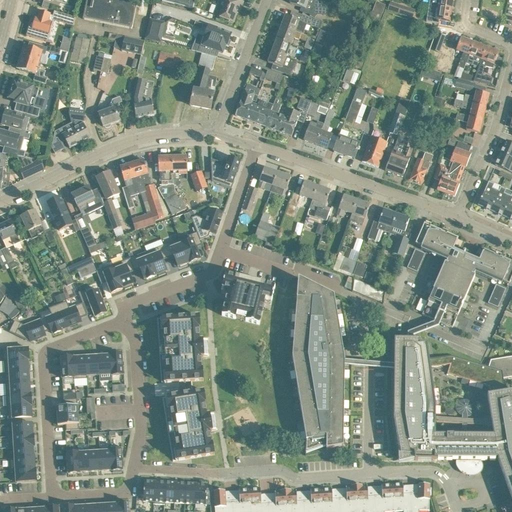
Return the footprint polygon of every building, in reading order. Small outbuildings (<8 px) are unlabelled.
[(131,29),(136,5),(109,0),(87,0),(83,20),(131,29)] [(161,0),(161,1),(193,9),(194,0),(161,0)] [(214,15),(223,19),(232,22),(238,8),(240,9),(243,0),(217,0),(219,1),(214,15)] [(308,0),(291,0),(290,4),(305,10),(308,0)] [(452,0),(429,0),(429,5),(451,9),(452,0)] [(390,4),(388,10),(405,16),(407,9),(390,4)] [(451,9),(429,5),(426,21),(439,23),(439,20),(449,22),(451,9)] [(39,11),(39,12),(37,19),(35,18),(33,24),(30,23),(31,23),(30,23),(26,36),(52,44),(54,36),(49,34),(52,23),(53,21),(73,27),(75,18),(54,12),(52,16),(50,15),(39,11)] [(285,16),(281,27),(307,37),(307,36),(303,35),(307,24),(310,26),(313,20),(293,12),(291,18),(285,16)] [(150,19),(145,39),(160,43),(165,23),(150,19)] [(195,21),(193,27),(201,30),(203,24),(195,21)] [(196,52),(202,54),(215,58),(216,58),(217,58),(216,58),(218,52),(222,53),(225,45),(227,46),(231,34),(208,26),(204,38),(205,38),(202,46),(200,45),(197,52),(196,52)] [(281,27),(276,39),(290,45),(293,38),(299,40),(299,39),(305,42),(307,37),(281,27)] [(71,54),(70,61),(85,64),(90,41),(88,40),(89,36),(78,34),(77,38),(76,38),(72,53),(71,53),(71,54)] [(431,50),(439,53),(445,37),(437,34),(431,50)] [(317,37),(315,44),(322,47),(325,40),(317,37)] [(144,42),(125,38),(122,51),(141,56),(144,42)] [(466,63),(473,43),(461,38),(456,51),(463,53),(454,76),(460,78),(466,63)] [(286,57),(290,45),(276,39),(272,52),(286,57)] [(24,47),(21,58),(38,64),(41,54),(45,55),(46,49),(29,43),(28,48),(24,47)] [(473,43),(466,63),(473,66),(470,75),(474,77),(486,48),(473,43)] [(62,44),(60,51),(68,53),(70,46),(62,44)] [(484,66),(492,68),(498,53),(486,48),(474,77),(473,82),(480,84),(484,66)] [(157,65),(177,70),(181,57),(161,52),(157,65)] [(298,61),(286,57),(272,52),(268,63),(273,65),(271,69),(290,76),(293,70),(288,68),(290,64),(296,66),(298,61)] [(202,54),(198,67),(199,67),(201,68),(210,70),(212,71),(213,71),(216,58),(215,58),(202,54)] [(100,72),(104,59),(96,57),(93,70),(100,72)] [(45,85),(47,78),(44,77),(45,72),(37,69),(38,64),(21,58),(17,70),(35,75),(33,81),(45,85)] [(111,60),(104,59),(100,72),(108,74),(111,60)] [(208,76),(210,70),(201,68),(194,90),(193,90),(190,106),(211,110),(217,78),(208,76)] [(251,68),(249,74),(260,78),(259,80),(263,81),(264,79),(265,76),(262,72),(251,68)] [(422,68),(419,77),(428,80),(431,71),(422,68)] [(347,70),(342,82),(355,87),(360,75),(347,70)] [(280,85),(283,76),(267,71),(265,76),(264,79),(280,85)] [(132,99),(136,118),(153,115),(151,100),(143,102),(143,99),(146,82),(136,80),(132,99)] [(455,86),(454,88),(473,93),(475,85),(456,80),(455,86)] [(21,84),(14,82),(11,92),(10,92),(10,93),(11,93),(9,98),(15,100),(15,103),(16,103),(14,111),(38,118),(40,109),(34,108),(39,89),(22,84),(21,83),(21,84)] [(291,102),(294,90),(289,89),(286,100),(291,102)] [(245,119),(251,102),(254,94),(245,91),(235,116),(245,119)] [(463,102),(486,108),(489,95),(476,91),(474,98),(465,95),(463,102)] [(69,108),(70,99),(60,98),(60,108),(69,108)] [(110,125),(119,121),(117,114),(119,113),(120,108),(118,104),(121,103),(120,98),(113,100),(109,109),(109,110),(98,114),(103,127),(104,127),(105,128),(107,129),(110,128),(111,126),(110,125)] [(303,123),(306,114),(311,102),(300,98),(296,109),(300,110),(299,113),(286,108),(283,116),(277,132),(291,137),(297,121),(303,123)] [(318,105),(319,105),(329,109),(331,103),(320,98),(318,105)] [(251,102),(245,119),(265,127),(274,102),(273,105),(260,100),(258,105),(251,102)] [(453,107),(471,111),(469,117),(482,121),(486,108),(463,102),(455,100),(453,107)] [(343,126),(339,136),(339,137),(338,137),(333,152),(354,159),(364,133),(351,128),(353,122),(355,123),(357,116),(355,115),(357,110),(359,111),(362,104),(352,101),(343,126)] [(277,132),(283,116),(278,114),(281,105),(274,102),(265,127),(277,132)] [(311,102),(306,114),(314,117),(319,105),(318,105),(311,102)] [(373,124),(378,110),(371,108),(366,122),(373,124)] [(73,129),(80,143),(90,138),(83,124),(84,112),(69,111),(69,114),(73,129)] [(329,111),(324,124),(316,145),(327,150),(333,136),(327,133),(329,127),(328,127),(334,113),(329,111)] [(31,133),(26,131),(29,119),(5,112),(4,116),(2,125),(9,127),(8,134),(24,138),(24,139),(29,140),(31,133)] [(398,136),(404,117),(394,114),(388,133),(398,136)] [(482,121),(469,117),(457,114),(455,120),(468,124),(466,131),(479,134),(482,121)] [(80,143),(73,129),(68,132),(62,120),(56,123),(57,125),(54,126),(53,133),(55,139),(63,136),(69,149),(80,143)] [(303,141),(316,145),(324,124),(317,122),(316,124),(310,122),(303,141)] [(0,146),(4,147),(2,154),(7,155),(16,157),(24,158),(25,152),(20,151),(24,139),(24,138),(8,134),(0,131),(0,146)] [(434,149),(437,138),(430,136),(428,142),(425,141),(424,146),(434,149)] [(378,168),(381,159),(387,143),(371,137),(362,162),(378,168)] [(445,149),(448,139),(442,137),(439,147),(445,149)] [(511,142),(507,140),(502,153),(511,157),(511,142)] [(471,147),(461,143),(458,142),(455,150),(455,149),(450,161),(442,158),(440,164),(439,164),(437,170),(434,179),(440,182),(437,190),(454,197),(459,185),(458,184),(469,155),(468,155),(471,147)] [(402,177),(405,168),(412,150),(406,148),(404,151),(394,148),(393,152),(393,151),(385,171),(402,177)] [(427,172),(430,164),(433,156),(425,153),(422,161),(417,159),(414,167),(415,168),(414,171),(410,180),(420,184),(425,172),(427,172)] [(511,157),(502,153),(496,165),(511,172),(511,157)] [(158,156),(159,181),(168,181),(168,186),(162,186),(158,188),(164,199),(172,216),(186,209),(180,198),(178,199),(175,194),(174,194),(174,192),(174,186),(173,186),(172,157),(172,155),(158,156)] [(178,157),(172,157),(173,186),(174,186),(174,192),(183,192),(183,186),(179,186),(179,180),(178,180),(176,180),(176,174),(177,174),(178,174),(187,174),(187,156),(185,156),(185,155),(178,156),(178,157)] [(19,169),(23,179),(44,169),(39,160),(32,163),(30,159),(24,158),(16,157),(22,168),(19,169)] [(231,189),(241,162),(229,158),(226,166),(222,165),(222,164),(212,160),(211,164),(212,182),(231,189)] [(122,189),(123,194),(127,204),(128,209),(133,207),(130,197),(141,193),(147,214),(131,219),(135,231),(156,224),(155,221),(164,219),(164,218),(169,216),(164,202),(157,189),(155,190),(154,185),(151,186),(147,174),(148,174),(143,160),(120,168),(124,182),(126,187),(122,189)] [(258,188),(264,190),(270,192),(277,173),(264,168),(259,181),(260,182),(258,188)] [(97,178),(101,187),(102,191),(99,192),(99,191),(98,192),(103,204),(104,204),(105,206),(114,230),(122,227),(111,198),(119,194),(109,172),(97,178)] [(201,173),(191,176),(197,191),(207,188),(201,173)] [(291,177),(277,173),(270,192),(283,197),(285,191),(286,191),(291,177)] [(478,205),(491,210),(501,187),(501,186),(499,190),(493,187),(495,184),(489,181),(478,205)] [(305,198),(312,200),(317,187),(304,182),(299,195),(299,196),(297,201),(303,203),(305,198)] [(88,187),(72,195),(76,204),(78,208),(78,207),(81,214),(86,212),(87,215),(105,206),(104,204),(103,204),(98,192),(97,189),(90,192),(88,187)] [(257,190),(251,187),(246,201),(253,203),(257,190)] [(330,191),(317,187),(312,200),(309,209),(316,212),(317,208),(323,210),(324,207),(325,204),(325,205),(330,191)] [(506,189),(501,187),(491,210),(503,216),(511,194),(511,193),(511,196),(505,193),(506,189)] [(511,219),(511,194),(503,216),(511,219)] [(344,211),(352,214),(356,201),(343,196),(338,209),(339,209),(337,215),(342,217),(344,211)] [(60,197),(46,203),(59,231),(72,225),(76,232),(80,231),(75,220),(72,222),(60,197)] [(362,225),(362,224),(364,218),(365,219),(370,205),(356,201),(352,214),(349,221),(362,225)] [(314,217),(326,221),(330,209),(324,207),(323,210),(317,208),(316,212),(314,217)] [(215,235),(218,227),(220,221),(223,214),(210,209),(206,220),(196,217),(191,219),(197,234),(200,240),(208,237),(210,233),(215,235)] [(389,234),(396,215),(383,210),(379,221),(374,220),(367,239),(375,242),(379,230),(389,234)] [(21,217),(25,226),(28,232),(32,240),(38,237),(37,235),(44,232),(41,226),(35,211),(21,217)] [(265,242),(264,246),(272,249),(280,228),(267,224),(270,215),(263,213),(254,238),(265,242)] [(404,232),(409,219),(396,215),(389,234),(398,237),(392,253),(403,257),(410,234),(404,232)] [(330,235),(336,219),(330,216),(324,233),(330,235)] [(16,235),(14,231),(10,222),(0,226),(0,235),(2,241),(9,238),(13,246),(19,243),(16,235)] [(319,224),(316,234),(322,236),(325,226),(319,224)] [(434,320),(434,321),(435,322),(435,321),(440,323),(452,328),(475,276),(474,275),(476,270),(509,285),(511,276),(511,265),(510,265),(511,262),(500,257),(499,260),(494,257),(495,255),(484,250),(479,261),(469,256),(470,254),(465,252),(465,251),(464,251),(463,254),(453,249),(458,239),(446,234),(445,237),(440,234),(441,232),(430,227),(429,229),(423,227),(425,224),(424,224),(415,244),(448,258),(446,263),(444,262),(422,315),(434,320)] [(87,227),(80,231),(82,236),(88,248),(95,245),(87,227)] [(55,240),(50,231),(45,233),(49,243),(55,240)] [(196,247),(201,245),(200,240),(197,234),(180,239),(188,263),(189,263),(200,259),(196,247)] [(188,263),(180,239),(163,246),(168,258),(173,256),(178,267),(180,266),(180,268),(187,265),(187,264),(188,263)] [(94,246),(88,248),(90,254),(96,252),(94,246)] [(168,258),(163,246),(146,252),(155,276),(158,275),(158,276),(165,274),(165,272),(167,271),(162,260),(168,258)] [(6,248),(0,250),(7,264),(10,270),(16,267),(13,261),(7,248),(6,247),(6,248)] [(407,268),(417,273),(425,254),(415,250),(407,268)] [(155,276),(146,252),(133,257),(129,259),(134,271),(140,269),(144,280),(146,279),(147,280),(154,277),(154,276),(155,276)] [(352,274),(356,262),(338,256),(332,271),(351,278),(352,275),(352,274)] [(133,284),(128,273),(134,271),(129,259),(113,265),(122,289),(124,288),(125,289),(132,287),(131,285),(133,284)] [(79,263),(67,268),(70,274),(77,271),(82,269),(79,263)] [(122,289),(113,265),(112,263),(102,266),(103,269),(96,272),(97,273),(101,284),(106,282),(111,294),(122,289)] [(353,275),(352,275),(351,278),(360,281),(361,278),(362,278),(367,266),(357,263),(353,275)] [(82,269),(77,271),(81,280),(97,273),(96,272),(93,264),(82,269)] [(61,271),(67,286),(74,283),(70,274),(67,268),(61,271)] [(270,306),(275,287),(264,285),(265,284),(256,282),(255,285),(243,282),(244,279),(235,277),(235,278),(225,275),(224,281),(223,283),(220,294),(227,295),(226,300),(222,316),(259,325),(263,309),(264,304),(270,306)] [(343,447),(344,360),(344,358),(343,349),(334,296),(298,278),(296,299),(297,299),(292,357),(306,441),(306,445),(305,454),(326,447),(326,450),(343,447)] [(384,292),(354,279),(352,292),(353,292),(353,291),(383,304),(385,292),(384,292)] [(496,285),(488,304),(498,308),(506,289),(496,285)] [(3,286),(0,288),(0,291),(4,297),(9,293),(3,286)] [(95,317),(107,313),(98,290),(87,295),(85,290),(78,293),(83,305),(89,302),(95,317)] [(0,306),(0,308),(8,316),(16,307),(7,299),(0,306)] [(79,319),(87,316),(83,305),(70,309),(67,303),(58,306),(66,328),(81,323),(79,319)] [(66,328),(58,306),(50,309),(52,316),(40,321),(44,332),(50,330),(52,334),(53,334),(62,331),(62,330),(66,328)] [(20,311),(16,307),(9,316),(12,318),(16,315),(20,311)] [(207,355),(207,349),(207,347),(207,341),(206,340),(202,340),(199,340),(199,328),(199,316),(157,319),(161,383),(178,382),(179,382),(191,381),(203,381),(202,369),(201,369),(201,359),(200,357),(207,356),(207,355)] [(44,332),(40,321),(26,327),(15,321),(9,332),(28,341),(30,341),(30,342),(45,336),(44,332)] [(407,340),(413,340),(413,336),(428,330),(438,326),(440,323),(435,321),(435,322),(434,321),(434,322),(407,332),(407,340)] [(511,357),(490,361),(488,367),(452,356),(429,359),(426,344),(420,345),(420,340),(413,340),(407,340),(394,340),(394,365),(394,369),(394,417),(399,449),(400,458),(414,459),(414,461),(435,461),(435,459),(457,459),(459,459),(457,464),(462,466),(466,459),(468,459),(468,460),(467,460),(467,461),(467,462),(466,463),(466,464),(466,465),(467,465),(467,466),(467,467),(467,468),(468,468),(468,469),(469,470),(470,471),(471,472),(472,472),(473,473),(474,473),(475,473),(475,474),(477,474),(478,473),(479,473),(480,472),(481,472),(482,471),(482,470),(483,469),(483,468),(483,467),(483,466),(482,465),(482,464),(481,463),(481,462),(480,461),(480,460),(479,460),(478,459),(497,459),(511,499),(511,391),(505,392),(504,389),(503,379),(511,377),(511,357)] [(29,361),(28,348),(3,350),(4,362),(28,361),(29,361)] [(124,375),(122,354),(110,355),(111,375),(111,376),(124,375)] [(111,375),(110,355),(98,356),(99,376),(111,375)] [(99,376),(98,356),(86,357),(87,377),(99,376)] [(73,378),(72,357),(61,358),(62,379),(73,378)] [(87,377),(86,357),(73,358),(73,357),(72,357),(73,378),(73,380),(87,379),(87,377)] [(29,372),(28,361),(4,362),(4,373),(29,372)] [(30,383),(29,372),(4,373),(5,385),(30,383)] [(30,394),(30,383),(5,385),(6,396),(30,394)] [(215,421),(214,415),(213,414),(209,415),(206,415),(204,403),(205,403),(203,391),(192,393),(180,395),(179,395),(162,398),(173,462),(214,455),(212,443),(211,444),(209,434),(209,431),(216,430),(216,429),(215,423),(215,421)] [(32,406),(31,394),(30,394),(6,396),(7,408),(31,406),(32,406)] [(78,415),(77,399),(75,399),(64,400),(64,406),(56,407),(57,410),(55,410),(55,416),(78,415)] [(32,418),(31,406),(7,408),(7,419),(32,418)] [(79,430),(78,415),(55,416),(56,422),(57,422),(58,425),(57,425),(57,426),(65,425),(66,431),(71,431),(77,431),(79,430)] [(33,435),(32,424),(10,425),(11,436),(33,435)] [(34,448),(33,435),(11,436),(8,437),(9,449),(14,449),(34,448)] [(123,471),(122,458),(121,447),(109,448),(110,449),(111,471),(123,471)] [(34,459),(34,448),(14,449),(15,460),(34,459)] [(111,471),(110,449),(99,449),(99,452),(101,471),(111,471)] [(80,473),(79,453),(79,450),(66,451),(68,474),(80,473)] [(90,472),(89,452),(79,453),(80,473),(90,472)] [(101,471),(99,452),(89,452),(90,472),(101,471)] [(35,469),(34,459),(15,460),(15,471),(35,469)] [(36,482),(35,469),(15,471),(16,483),(36,482)] [(153,502),(154,482),(144,481),(143,502),(153,502)] [(165,503),(166,482),(154,482),(153,502),(153,505),(164,505),(165,503)] [(174,504),(175,483),(166,482),(165,503),(174,504)] [(184,504),(185,483),(175,483),(174,504),(184,504)] [(194,505),(196,484),(185,483),(184,504),(194,505)] [(401,484),(392,484),(393,511),(395,511),(403,511),(411,511),(410,494),(403,495),(402,483),(402,484),(401,484)] [(205,505),(206,484),(196,484),(194,505),(205,505)] [(393,511),(392,484),(382,485),(381,485),(382,496),(375,496),(375,511),(393,511)] [(418,485),(418,493),(410,494),(411,511),(418,511),(419,511),(429,511),(429,500),(429,499),(429,496),(431,496),(431,489),(429,489),(429,485),(430,485),(418,484),(418,485)] [(375,511),(375,496),(368,497),(367,486),(366,486),(362,486),(362,485),(356,486),(358,511),(375,511)] [(346,498),(339,499),(340,511),(358,511),(356,486),(350,486),(350,487),(351,487),(349,487),(347,487),(346,487),(346,498)] [(259,488),(249,489),(251,511),(268,511),(268,504),(261,504),(261,495),(260,488),(259,488)] [(340,511),(339,499),(332,499),(331,488),(331,489),(321,489),(322,511),(340,511)] [(239,489),(239,501),(232,501),(233,511),(251,511),(249,489),(239,490),(239,489)] [(322,511),(321,489),(311,490),(310,490),(311,501),(304,501),(304,511),(322,511)] [(292,491),(291,491),(291,490),(285,491),(286,511),(304,511),(304,501),(297,502),(296,491),(295,491),(292,491)] [(215,507),(214,507),(214,508),(215,508),(214,511),(233,511),(232,501),(225,502),(225,491),(213,491),(213,492),(215,507)] [(279,492),(280,492),(279,492),(275,492),(275,503),(268,504),(268,511),(286,511),(285,491),(279,491),(279,492)] [(135,511),(135,510),(129,511),(129,503),(119,504),(119,511),(135,511)]
